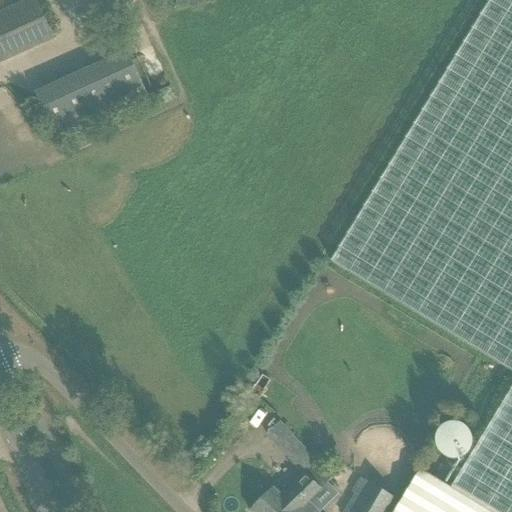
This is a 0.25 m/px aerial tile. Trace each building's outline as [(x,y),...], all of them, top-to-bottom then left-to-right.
[(31,0),(0,14),(0,62),(52,39),(36,0),(31,0)] [(511,511),(511,0),(491,0),(331,263),(511,372),(511,388),(451,489),(420,470),(394,511),(511,511)] [(48,126),(143,88),(127,49),(32,88),(48,126)] [(242,409),(252,415),(259,404),(249,397),(242,409)] [(436,441),(436,444),(437,446),(438,449),(439,451),(440,453),(442,455),(443,456),(445,457),(447,458),(448,459),(451,460),(453,460),(455,460),(458,460),(460,459),(462,459),(465,457),(467,456),(469,454),(470,452),(471,450),(472,448),(473,446),(473,443),(473,441),(473,439),(472,437),(472,435),(471,433),(470,431),(468,429),(466,427),(464,426),(462,425),(459,424),(457,424),(454,424),(452,424),(450,424),(448,425),(446,426),(444,427),(442,428),(441,430),(439,432),(438,434),(437,436),(437,439),(436,441)] [(250,511),(297,511),(306,504),(320,490),(331,479),(314,458),(300,472),(304,476),(281,498),(272,489),(250,511)] [(352,503),(358,507),(355,511),(385,511),(394,498),(362,479),(353,493),(357,495),(352,503)]
